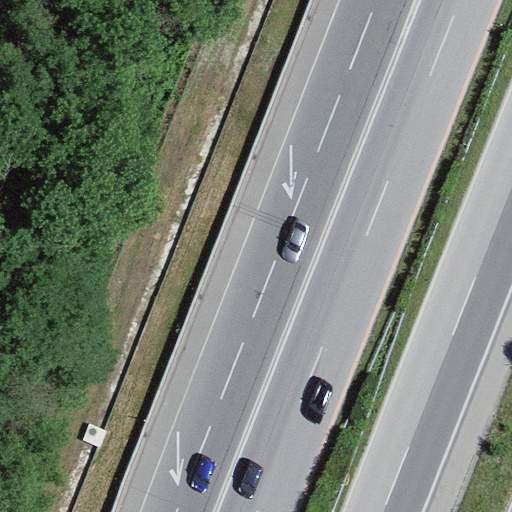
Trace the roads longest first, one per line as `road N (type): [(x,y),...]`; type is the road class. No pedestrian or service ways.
road 1 (motorway): [(458,0),(254,511)]
road 2 (motorway): [(373,0),(179,511)]
road 3 (motorway): [(381,511),(511,182)]
